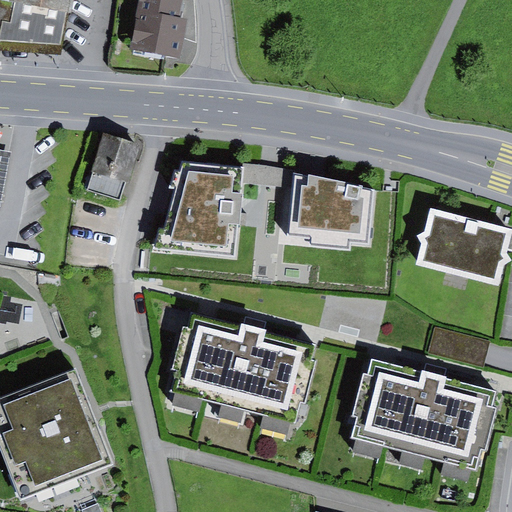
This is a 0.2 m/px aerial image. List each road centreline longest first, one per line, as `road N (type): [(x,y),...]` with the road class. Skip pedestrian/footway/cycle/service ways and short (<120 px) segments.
road 1 (residential): [(162,511),(124,314),(126,253),(164,107)]
road 2 (primary): [(399,140),(208,111)]
road 3 (primary): [(164,107),(0,95)]
road 4 (residential): [(399,140),(460,0)]
